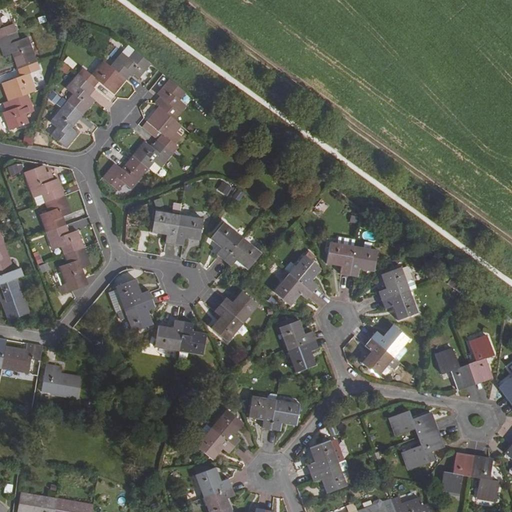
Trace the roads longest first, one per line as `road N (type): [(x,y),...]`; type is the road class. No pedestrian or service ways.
road 1 (track): [(511,243),(175,0)]
road 2 (residential): [(117,259),(54,339),(0,331)]
road 3 (residential): [(344,381),(277,470),(294,511)]
road 4 (unclassified): [(473,408),(344,381)]
